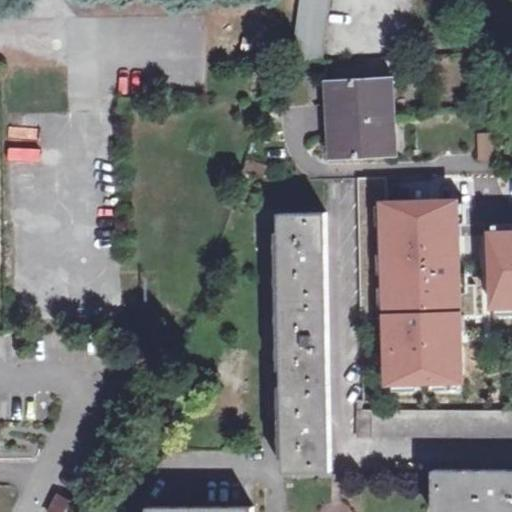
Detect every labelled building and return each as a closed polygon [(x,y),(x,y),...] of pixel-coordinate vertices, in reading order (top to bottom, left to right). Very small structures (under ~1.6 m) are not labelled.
[(301,0),(295,63),(327,61),(332,0),(301,0)] [(327,83),(329,121),(392,118),(389,80),(327,83)] [(392,118),(329,121),(330,138),(335,138),(336,158),(394,155),(392,118)] [(478,134),(480,160),(492,159),(490,133),(478,134)] [(387,384),(467,382),(461,198),(382,200),(387,384)] [(327,213),(279,214),(285,473),(331,472),(327,213)] [(511,230),(492,231),(494,309),(511,308),(511,230)] [(372,410),(364,409),(357,410),(357,438),(372,438),(372,436),(372,410)] [(511,409),(502,410),(372,410),(372,436),(511,435),(511,409)] [(511,511),(511,469),(433,470),(432,511),(511,511)] [(84,511),(88,506),(61,492),(51,511),(84,511)]
